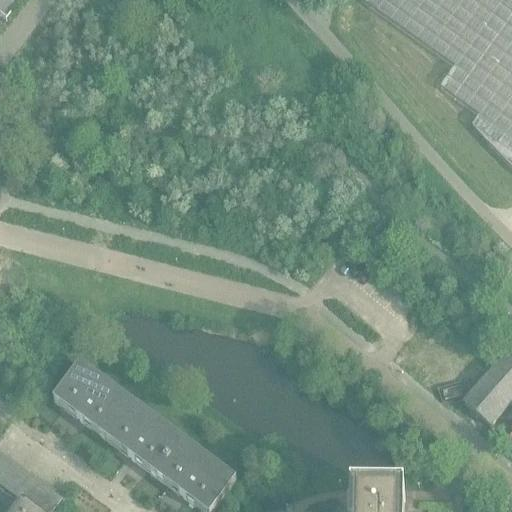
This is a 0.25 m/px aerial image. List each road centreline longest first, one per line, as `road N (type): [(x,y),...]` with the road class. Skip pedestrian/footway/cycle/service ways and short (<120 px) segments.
road 1 (residential): [(0,236),(317,311),(511,480)]
road 2 (unclassified): [(511,244),(291,0)]
